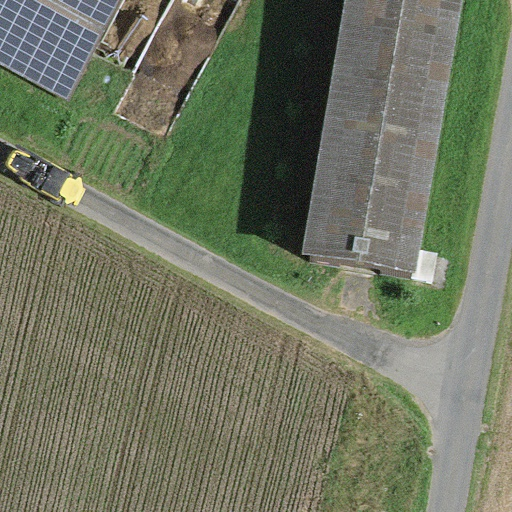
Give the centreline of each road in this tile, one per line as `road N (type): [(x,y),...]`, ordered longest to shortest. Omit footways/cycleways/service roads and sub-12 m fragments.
road 1 (track): [(460,400),(0,157)]
road 2 (unclassified): [(440,511),(511,143)]
